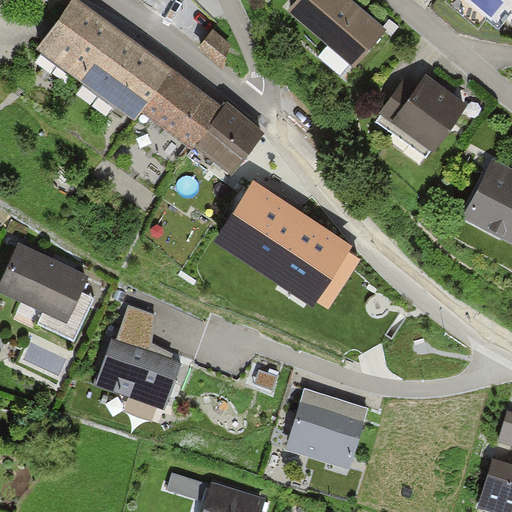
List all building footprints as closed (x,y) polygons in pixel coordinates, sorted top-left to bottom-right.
[(74,0),(73,0),(37,50),(88,87),(125,36),(74,0)] [(352,0),(292,0),(285,8),(350,66),(384,29),(352,0)] [(213,29),(198,47),(222,67),(231,44),(213,29)] [(125,36),(88,87),(139,123),(144,116),(146,112),(176,72),(125,36)] [(430,158),(471,107),(422,68),(381,119),(430,158)] [(176,73),(146,112),(193,147),(196,144),(223,108),(176,73)] [(223,108),(196,144),(235,172),(263,133),(225,105),(223,108)] [(511,170),(492,160),(462,217),(511,243),(511,170)] [(259,185),(224,241),(325,304),(360,248),(259,185)] [(89,279),(20,248),(0,293),(0,294),(45,314),(39,328),(77,344),(97,301),(82,294),(89,279)] [(124,303),(97,384),(165,407),(181,358),(146,346),(157,315),(124,303)] [(367,407),(303,388),(301,395),(287,442),(350,461),(367,407)] [(511,411),(508,410),(500,438),(511,441),(511,411)] [(511,462),(494,457),(480,500),(511,510),(511,462)] [(209,482),(200,511),(264,511),(269,498),(209,482)]
